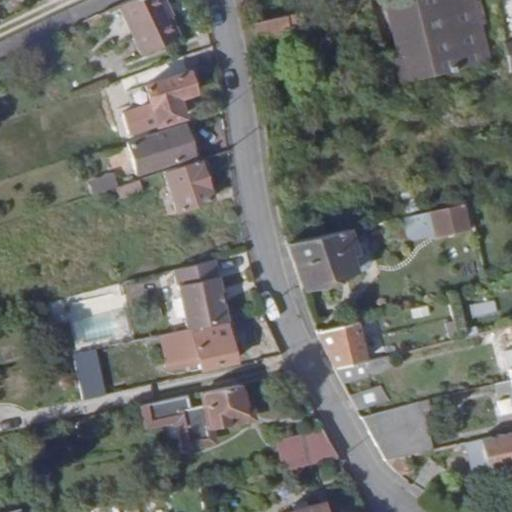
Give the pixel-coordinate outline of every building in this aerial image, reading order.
[(161,0),(124,0),(114,5),(137,54),(174,37),(166,18),(161,7),(164,6),(161,0)] [(387,0),(395,29),(438,20),(433,0),(387,0)] [(450,71),(489,62),(474,0),(433,0),(438,20),(450,71)] [(304,30),(300,12),(256,21),(260,39),(304,30)] [(438,20),(395,29),(401,58),(384,62),(389,85),(450,71),(438,20)] [(180,57),(156,64),(160,79),(142,83),(153,119),(180,111),(175,94),(189,89),(180,57)] [(139,83),(136,71),(108,79),(112,91),(139,83)] [(162,170),(193,160),(182,120),(127,136),(136,166),(139,177),(162,170)] [(193,160),(162,170),(172,205),(207,195),(196,159),(193,160)] [(87,192),(115,185),(111,170),(83,178),(87,192)] [(115,198),(138,190),(134,179),(111,186),(115,198)] [(479,204),(477,199),(415,212),(419,231),(448,224),(449,228),(473,221),(470,206),(479,204)] [(358,226),(361,241),(385,237),(382,221),(358,226)] [(356,271),(343,229),(288,241),(304,286),(356,271)] [(189,324),(228,316),(215,256),(176,265),(189,324)] [(456,262),(459,278),(474,275),(471,259),(456,262)] [(146,279),(125,283),(129,298),(149,293),(146,279)] [(70,341),(125,334),(120,294),(65,301),(70,341)] [(231,324),(225,325),(229,344),(234,343),(231,324)] [(229,344),(225,325),(192,332),(199,361),(200,368),(232,361),(233,361),(229,344)] [(199,361),(192,332),(183,334),(189,362),(199,361)] [(333,363),(347,360),(364,356),(359,337),(325,345),(333,363)] [(78,393),(97,390),(89,348),(70,352),(78,393)] [(364,356),(347,360),(350,373),(367,369),(364,356)] [(347,360),(333,363),(338,376),(350,373),(347,360)] [(206,400),(191,403),(189,391),(144,400),(148,422),(181,415),(187,445),(214,440),(210,418),(227,415),(226,409),(242,406),(237,381),(203,388),(206,400)] [(346,392),(353,407),(385,400),(382,383),(346,392)] [(429,449),(418,400),(357,415),(376,446),(385,459),(407,454),(429,449)] [(226,409),(227,415),(243,412),(242,406),(226,409)] [(319,427),(279,436),(285,465),(333,455),(319,427)] [(475,466),(511,458),(511,430),(469,441),(475,466)] [(274,468),(285,465),(279,436),(268,438),(274,468)] [(407,454),(385,459),(397,471),(398,471),(411,469),(407,454)] [(413,483),(427,492),(440,468),(427,460),(413,483)] [(320,511),(318,502),(280,511),(320,511)]
